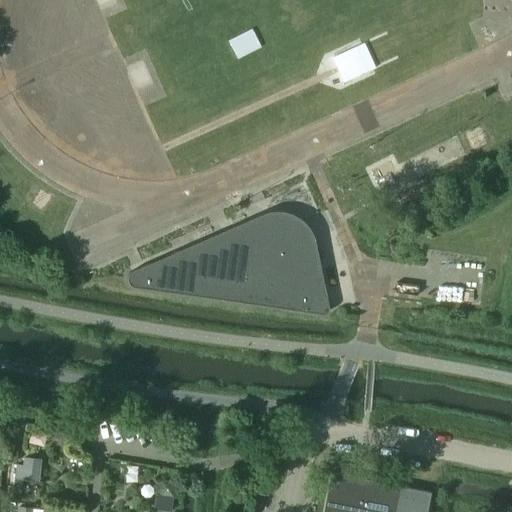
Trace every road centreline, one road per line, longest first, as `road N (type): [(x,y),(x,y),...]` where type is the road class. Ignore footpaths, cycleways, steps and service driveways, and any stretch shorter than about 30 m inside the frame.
road 1 (unclassified): [(324,434),(301,415),(266,404),(0,364)]
road 2 (unclassified): [(511,460),(324,434)]
